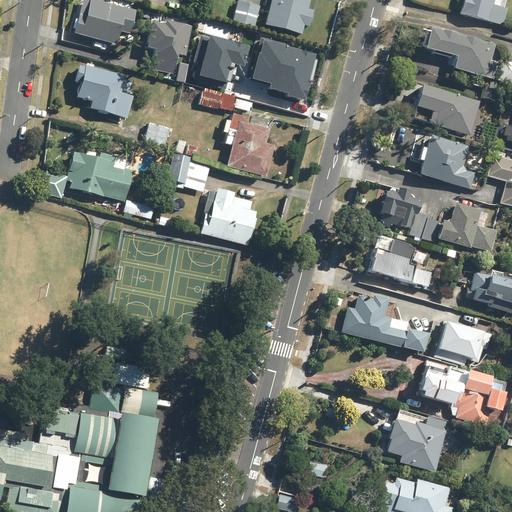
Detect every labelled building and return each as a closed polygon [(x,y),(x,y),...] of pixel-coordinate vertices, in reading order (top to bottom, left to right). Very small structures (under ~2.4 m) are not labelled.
[(309,13),(303,11),(305,0),(267,0),(261,28),(297,37),(299,28),(305,30),(309,13)] [(490,7),(492,0),(458,0),(454,14),(500,27),(504,11),(490,7)] [(70,37),(113,47),(116,34),(127,36),(133,13),(131,13),(79,1),(70,37)] [(232,3),(228,24),(252,29),(256,7),(232,3)] [(150,20),(150,24),(143,24),(142,53),(146,53),(146,66),(171,67),(171,58),(181,59),(182,56),(183,56),(184,44),(187,44),(188,26),(182,26),(182,22),(150,20)] [(251,34),(228,29),(223,49),(246,54),(251,34)] [(420,32),(416,53),(450,61),(448,72),(482,79),(490,81),(494,65),(485,63),(489,47),(420,32)] [(277,65),(277,63),(242,55),(239,67),(243,67),(241,73),(238,72),(236,80),(239,81),(237,94),(252,98),(252,100),(275,105),(278,93),(282,94),(284,85),(285,86),(286,82),(287,82),(290,68),(277,65)] [(511,63),(502,61),(496,82),(511,86),(511,63)] [(84,64),(83,68),(75,66),(73,77),(76,78),(71,100),(88,104),(86,112),(124,121),(134,79),(91,69),(91,66),(84,64)] [(186,65),(176,64),(175,80),(185,80),(186,65)] [(425,115),(422,126),(465,138),(476,102),(409,83),(400,112),(410,115),(411,111),(425,115)] [(249,103),(231,100),(232,98),(200,92),(197,107),(229,113),(229,111),(247,114),(249,103)] [(223,136),(220,146),(226,147),(220,168),(261,179),(277,123),(248,115),(246,120),(228,115),(226,122),(222,121),(218,134),(223,136)] [(511,125),(511,128),(495,123),(489,147),(511,153),(511,125)] [(170,128),(144,125),(142,145),(163,148),(165,137),(169,137),(170,128)] [(465,147),(425,136),(413,177),(470,193),(475,174),(459,170),(465,147)] [(115,159),(96,155),(95,160),(91,160),(92,154),(82,152),(81,158),(68,155),(63,183),(66,184),(65,193),(122,205),(130,165),(115,162),(115,159)] [(511,163),(500,160),(502,155),(490,152),(482,179),(503,185),(497,207),(511,210),(511,163)] [(188,161),(171,157),(165,184),(179,187),(179,189),(200,194),(205,170),(186,166),(188,161)] [(61,181),(39,178),(37,195),(59,198),(61,181)] [(206,189),(199,214),(201,215),(195,237),(243,249),(244,243),(246,243),(252,220),(249,219),(250,214),(247,213),(249,203),(230,198),(230,195),(206,189)] [(410,217),(413,218),(416,200),(405,198),(406,194),(391,192),(391,194),(379,192),(374,218),(395,221),(393,229),(407,232),(410,217)] [(151,209),(123,203),(121,215),(149,221),(151,209)] [(408,236),(434,242),(487,254),(491,232),(482,229),(485,215),(471,212),(472,208),(451,203),(446,224),(438,222),(438,225),(412,219),(408,236)] [(170,218),(155,216),(153,228),(168,231),(170,218)] [(367,271),(423,287),(427,272),(411,268),(412,266),(406,264),(410,249),(405,247),(406,245),(389,240),(385,252),(372,248),(369,258),(371,258),(367,271)] [(511,310),(511,276),(485,269),(484,275),(471,271),(466,290),(470,291),(468,299),(511,310)] [(328,290),(351,296),(354,282),(332,276),(328,290)] [(338,333),(418,353),(423,334),(402,328),(404,323),(388,319),(389,318),(381,316),(385,298),(370,295),(369,299),(355,295),(351,309),(344,307),(338,333)] [(442,321),(436,347),(475,357),(481,331),(442,321)] [(118,348),(98,347),(97,361),(117,363),(118,348)] [(452,418),(483,426),(488,409),(497,412),(501,394),(499,394),(502,384),(488,380),(488,378),(443,366),(442,372),(422,366),(416,391),(418,392),(417,397),(455,407),(452,418)] [(113,413),(118,388),(88,382),(83,407),(113,413)] [(155,392),(122,385),(117,412),(149,418),(155,392)] [(72,412),(42,406),(37,432),(67,438),(72,412)] [(158,421),(117,413),(102,488),(143,497),(158,421)] [(114,422),(77,414),(70,451),(107,458),(114,422)] [(396,463),(431,472),(443,431),(441,430),(443,422),(424,416),(422,425),(411,422),(410,425),(390,419),(384,439),(387,439),(383,452),(398,456),(396,463)] [(0,493),(1,488),(9,489),(4,511),(50,511),(54,492),(45,490),(51,460),(23,455),(27,435),(0,429),(0,493)] [(62,486),(71,487),(75,460),(53,457),(49,490),(61,492),(62,486)] [(304,474),(321,477),(323,464),(306,462),(304,474)] [(449,511),(450,508),(442,506),(447,488),(414,479),(413,483),(393,477),(391,484),(383,482),(375,511),(449,511)] [(137,511),(139,502),(67,488),(61,511),(137,511)] [(274,508),(290,511),(293,500),(277,496),(274,508)]
